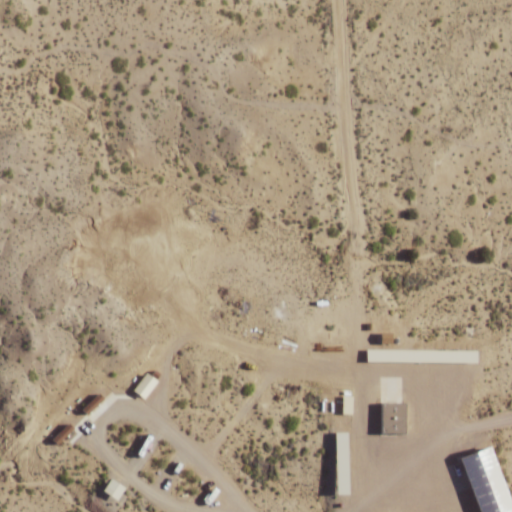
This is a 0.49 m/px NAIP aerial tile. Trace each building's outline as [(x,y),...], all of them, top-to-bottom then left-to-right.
[(364,362),(473,363),(473,351),(364,349),(364,362)] [(155,379),(159,374),(154,370),(150,375),(155,379)] [(141,399),(155,381),(144,373),(131,391),(136,395),(141,399)] [(80,411),(84,415),(102,399),(97,395),(80,411)] [(379,434),(403,434),(403,403),(379,403),(379,434)] [(54,445),(72,429),(67,424),(49,440),(54,445)] [(332,495),(345,495),(344,433),(332,433),(332,495)] [(485,447),(510,509),(502,511),(476,511),(456,458),(485,447)] [(113,500),(121,488),(108,479),(99,491),(113,500)]
